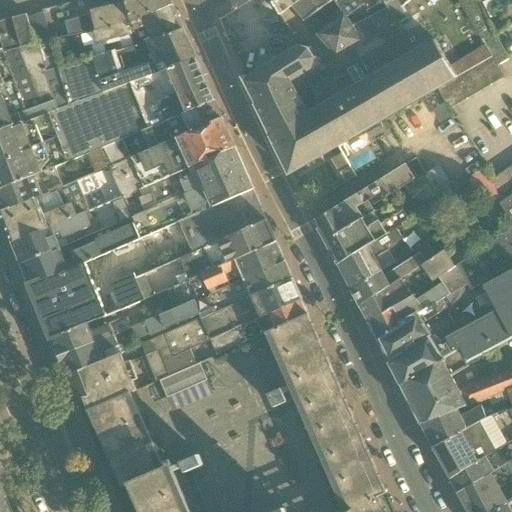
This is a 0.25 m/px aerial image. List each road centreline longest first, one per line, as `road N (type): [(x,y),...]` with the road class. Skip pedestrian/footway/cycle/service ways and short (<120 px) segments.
road 1 (residential): [(433,511),(196,6)]
road 2 (secondary): [(70,511),(0,337)]
